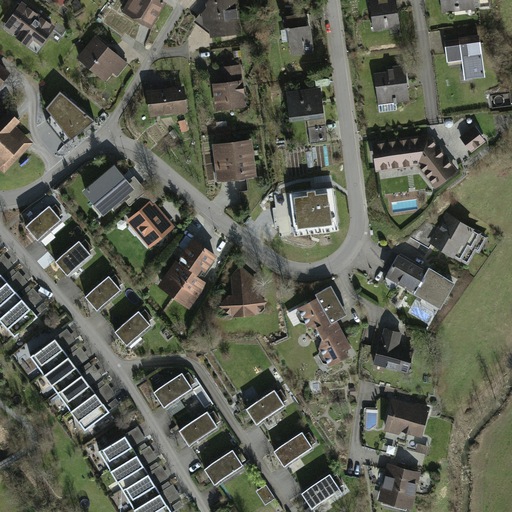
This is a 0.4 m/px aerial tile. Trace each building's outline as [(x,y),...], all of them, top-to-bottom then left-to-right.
[(168,7),(156,0),(131,0),(123,15),(153,33),(168,7)] [(242,37),(237,0),(210,0),(207,6),(208,12),(204,16),(205,29),(213,40),(242,37)] [(397,0),(368,0),(373,35),(402,31),(397,0)] [(442,0),(444,17),(478,13),(476,0),(442,0)] [(56,27),(22,3),(4,28),(38,53),(56,27)] [(312,17),(288,20),(292,57),(315,55),(312,17)] [(128,66),(96,40),(79,61),(107,83),(113,75),(118,79),(128,66)] [(482,46),(449,50),(451,67),(463,66),(465,82),(486,79),(482,46)] [(0,66),(0,88),(11,76),(0,66)] [(223,86),(214,87),(217,113),(246,110),(241,68),(221,70),(223,86)] [(389,74),(377,76),(380,107),(413,103),(409,69),(389,72),(389,74)] [(186,89),(149,93),(152,120),(189,115),(186,89)] [(61,91),(48,108),(51,115),(46,120),(64,144),(95,121),(61,91)] [(322,92),(288,96),(291,125),(325,121),(322,92)] [(6,118),(0,112),(0,170),(7,177),(36,146),(18,129),(23,124),(11,113),(6,118)] [(231,129),(219,131),(220,141),(233,140),(231,129)] [(476,131),(462,141),(473,155),(487,144),(476,131)] [(432,137),(374,145),(378,175),(420,169),(439,193),(462,175),(432,137)] [(253,143),(215,148),(220,184),(258,179),(253,143)] [(114,170),(90,190),(110,214),(134,194),(114,170)] [(323,184),(283,197),(293,225),(306,221),(311,236),(337,227),(323,184)] [(153,203),(128,224),(151,251),(176,229),(153,203)] [(39,243),(62,223),(50,210),(27,230),(39,243)] [(488,237),(447,217),(432,246),(469,265),(476,251),(480,253),(488,237)] [(219,259),(192,241),(161,288),(194,310),(210,285),(204,282),(219,259)] [(69,278),(92,258),(80,244),(57,264),(69,278)] [(428,275),(402,261),(390,281),(417,297),(420,291),(443,305),(454,286),(430,272),(428,275)] [(260,285),(241,268),(232,278),(234,298),(231,298),(221,308),(234,320),(258,319),(269,305),(255,292),(260,285)] [(99,312),(122,292),(110,278),(87,298),(99,312)] [(8,281),(0,287),(0,307),(5,313),(22,298),(8,281)] [(317,302),(301,311),(331,370),(350,361),(347,357),(352,352),(338,324),(348,318),(333,288),(315,297),(317,302)] [(23,298),(0,317),(0,319),(8,329),(15,324),(20,330),(38,315),(23,298)] [(128,347),(152,327),(140,313),(117,333),(128,347)] [(405,336),(384,332),(376,368),(410,376),(415,352),(402,349),(405,336)] [(56,337),(31,356),(39,367),(46,362),(51,369),(69,356),(56,337)] [(70,356),(45,374),(53,385),(60,380),(64,387),(82,374),(70,356)] [(22,363),(27,373),(37,368),(32,358),(22,363)] [(166,408),(194,388),(184,373),(155,392),(166,408)] [(83,374),(58,392),(66,403),(73,398),(78,405),(96,392),(83,374)] [(96,392),(72,410),(80,421),(86,416),(91,423),(109,409),(96,392)] [(275,393),(248,411),(258,426),(286,408),(275,393)] [(430,412),(393,403),(385,435),(423,443),(430,412)] [(192,446),(220,427),(209,411),(181,431),(192,446)] [(126,434),(99,450),(105,462),(113,457),(118,465),(137,454),(126,434)] [(304,434),(275,453),(285,469),(314,451),(304,434)] [(418,443),(416,451),(429,454),(431,446),(418,443)] [(217,487),(245,468),(234,452),(206,471),(217,487)] [(138,454),(110,469),(117,481),(125,477),(129,484),(148,473),(138,454)] [(414,511),(424,474),(390,466),(380,504),(412,511),(414,511)] [(149,474),(122,489),(128,501),(137,496),(141,504),(160,493),(149,474)] [(331,478),(303,497),(312,511),(341,492),(331,478)] [(267,487),(258,492),(267,507),(276,501),(267,487)] [(171,511),(161,493),(134,508),(135,511),(171,511)]
